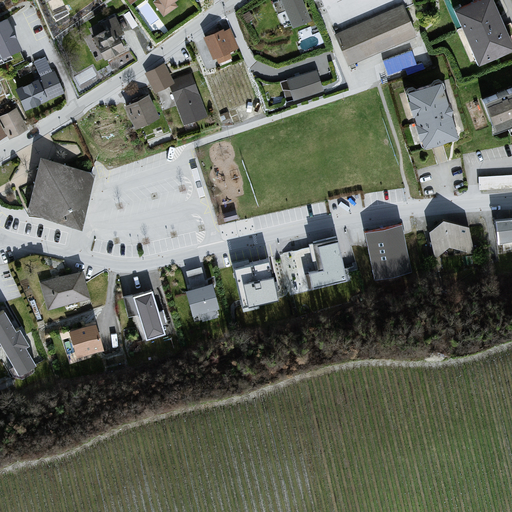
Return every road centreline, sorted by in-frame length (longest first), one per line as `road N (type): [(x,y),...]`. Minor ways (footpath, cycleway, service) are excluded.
road 1 (residential): [(511,200),(408,208),(146,264),(84,261),(0,230)]
road 2 (residential): [(225,5),(0,153)]
